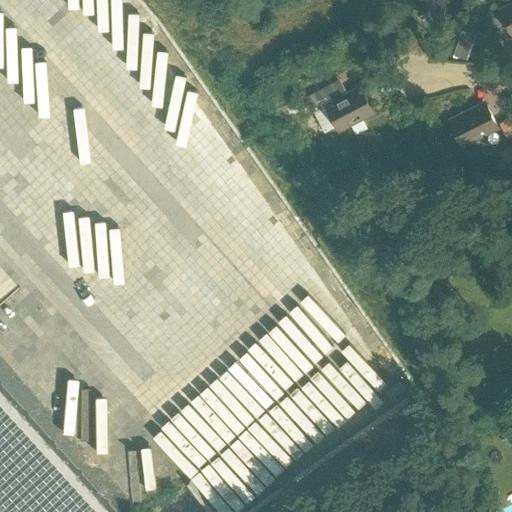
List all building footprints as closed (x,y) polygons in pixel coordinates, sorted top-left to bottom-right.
[(511,4),(502,9),(505,15),(503,24),(511,28),(511,4)] [(323,107),(334,128),(346,122),(348,126),(375,112),(372,106),(374,97),(365,93),(362,87),(323,107)] [(452,120),(456,126),(454,135),(462,139),(465,145),(499,127),(487,102),(452,120)] [(511,122),(509,118),(500,123),(508,138),(511,136),(511,122)] [(0,339),(27,314),(20,307),(0,325),(0,339)] [(287,336),(306,354),(321,339),(301,321),(287,336)] [(258,394),(265,387),(229,349),(222,356),(258,394)] [(223,381),(217,386),(236,408),(242,403),(223,381)] [(0,511),(115,511),(0,384),(0,511)] [(146,406),(183,450),(213,425),(182,388),(172,397),(166,390),(146,406)] [(51,422),(57,429),(73,415),(67,408),(51,422)] [(122,425),(115,432),(153,466),(160,458),(122,425)] [(127,495),(134,488),(97,450),(89,457),(127,495)] [(421,503),(425,511),(450,511),(443,494),(421,503)]
